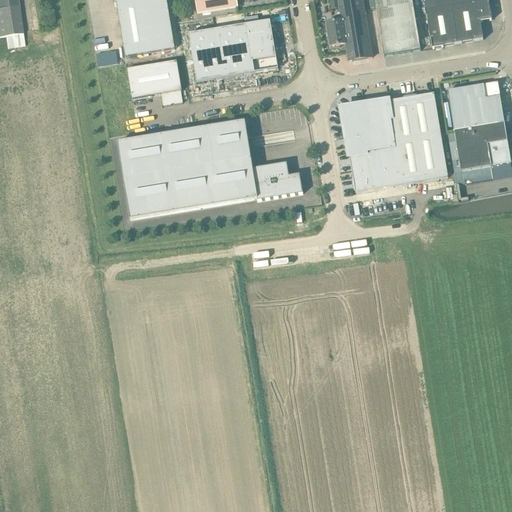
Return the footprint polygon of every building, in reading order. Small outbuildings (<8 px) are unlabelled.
[(0,0),(0,39),(6,38),(8,51),(25,49),(17,0),(0,0)] [(114,0),(115,3),(116,3),(125,59),(175,50),(166,0),(114,0)] [(195,0),(198,14),(238,8),(237,0),(195,0)] [(329,0),(331,10),(340,9),(342,21),(346,45),(347,55),(349,63),(372,59),(371,49),(366,20),(362,0),(329,0)] [(374,0),(384,57),(421,51),(412,0),(374,0)] [(424,0),(426,12),(452,8),(488,2),(487,0),(424,0)] [(489,2),(488,2),(452,8),(458,45),(484,41),(481,23),(492,21),(489,2)] [(452,8),(426,12),(433,50),(444,48),(444,47),(458,45),(452,8)] [(342,21),(327,24),(330,48),(346,45),(342,21)] [(271,22),(189,35),(197,84),(279,70),(271,22)] [(106,54),(96,56),(97,60),(99,69),(117,65),(118,65),(116,52),(106,54)] [(25,53),(0,56),(0,260),(87,247),(67,118),(47,121),(39,71),(28,72),(25,53)] [(127,70),(132,101),(162,96),(164,107),(172,106),(172,105),(175,105),(175,106),(183,104),(181,93),(182,93),(177,62),(127,70)] [(484,87),(448,93),(455,133),(505,124),(498,84),(484,86),(484,87)] [(398,149),(350,157),(353,179),(352,179),(354,191),(355,191),(356,195),(448,179),(435,95),(417,98),(417,97),(404,99),(405,100),(390,103),(398,149)] [(365,106),(348,109),(342,117),(345,134),(346,134),(350,157),(398,149),(390,103),(365,107),(365,106)] [(303,195),(300,176),(289,178),(287,165),(253,170),(245,123),(118,144),(131,220),(258,200),(258,203),(303,195)] [(455,133),(447,134),(451,160),(456,186),(464,184),(464,185),(493,181),(491,168),(511,165),(505,124),(455,133)]
